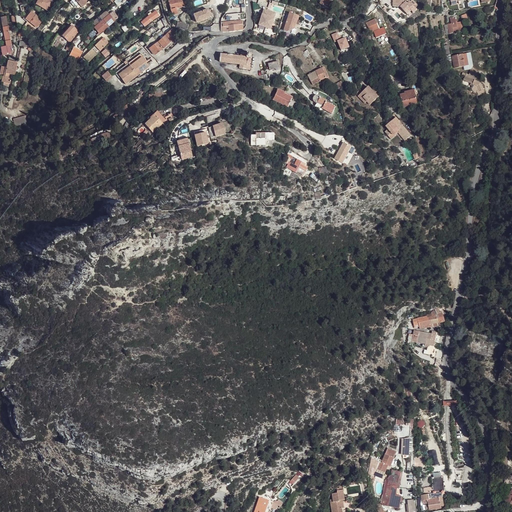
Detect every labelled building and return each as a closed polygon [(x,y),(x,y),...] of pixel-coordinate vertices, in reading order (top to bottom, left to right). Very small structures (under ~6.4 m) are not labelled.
[(37,0),(35,4),(48,11),(53,2),(50,0),(37,0)] [(73,0),(74,0),(79,5),(82,8),(90,0),(73,0)] [(173,0),(168,2),(172,15),(177,14),(175,8),(183,6),(183,3),(181,0),(173,0)] [(332,0),(322,0),(321,4),(320,6),(328,9),(329,8),(332,9),(334,4),(331,3),(332,1),(332,0)] [(392,0),(392,7),(400,7),(407,15),(411,11),(413,13),(417,10),(409,2),(407,4),(403,0),(392,0)] [(208,9),(193,14),(196,22),(211,17),(208,9)] [(142,22),(145,26),(159,14),(156,10),(142,22)] [(263,10),(258,25),(270,29),(275,13),(263,10)] [(29,21),(34,14),(30,11),(25,18),(29,21)] [(110,14),(116,21),(119,18),(114,11),(110,14)] [(242,19),(240,18),(247,18),(246,11),(229,11),(223,18),(223,32),(229,32),(238,31),(242,30),(242,19)] [(38,28),(44,22),(34,14),(29,21),(35,26),(38,28)] [(95,27),(100,34),(103,31),(104,31),(116,21),(110,14),(95,27)] [(7,46),(13,45),(7,16),(2,17),(7,46)] [(295,18),(288,16),(283,31),(281,30),(279,30),(278,33),(280,33),(280,34),(280,33),(292,37),(292,34),(290,33),(295,19),(295,18)] [(444,27),(446,34),(458,31),(456,23),(457,23),(457,19),(456,19),(455,17),(450,18),(451,24),(448,25),(448,26),(444,27)] [(370,30),(373,30),(374,32),(380,29),(375,19),(366,23),(370,30)] [(35,26),(29,21),(25,26),(31,31),(35,26)] [(178,22),(176,28),(186,31),(188,32),(189,25),(178,22)] [(72,26),(63,37),(70,44),(80,33),(72,26)] [(158,41),(164,48),(178,35),(171,29),(158,41)] [(334,42),(337,41),(341,50),(350,47),(345,37),(341,40),(337,32),(331,35),(334,42)] [(88,42),(85,39),(78,46),(81,49),(88,42)] [(106,45),(102,40),(93,48),(97,53),(100,50),(106,45)] [(149,48),(153,53),(154,52),(156,54),(164,48),(158,41),(149,48)] [(1,47),(3,56),(7,55),(12,54),(11,52),(13,52),(13,51),(14,51),(13,45),(7,46),(1,47)] [(97,53),(93,48),(84,56),(87,61),(97,53)] [(79,60),(82,54),(76,50),(73,56),(79,60)] [(308,50),(303,54),(306,59),(311,55),(308,50)] [(241,53),(240,57),(221,54),(220,56),(221,56),(220,61),(219,62),(240,65),(240,68),(246,69),(246,66),(250,66),(250,65),(249,65),(250,64),(250,62),(250,60),(249,59),(251,59),(251,58),(246,58),(247,54),(241,53)] [(472,53),(469,53),(472,65),(468,66),(464,67),(465,70),(472,69),(474,66),(472,53)] [(141,54),(115,73),(121,81),(122,80),(118,75),(142,58),(146,62),(147,61),(141,54)] [(455,68),(464,67),(462,55),(452,56),(454,62),(455,68)] [(142,58),(118,75),(122,80),(125,85),(149,67),(146,62),(142,58)] [(8,61),(6,73),(10,74),(14,75),(15,75),(17,63),(8,61)] [(278,61),(268,64),(270,70),(275,69),(276,70),(280,69),(278,61)] [(316,71),(320,80),(322,79),(325,85),(331,82),(324,67),(322,68),(318,70),(316,71)] [(313,85),(320,80),(316,71),(314,72),(309,76),(313,85)] [(108,72),(102,76),(106,81),(112,77),(108,72)] [(463,81),(471,84),(473,80),(474,78),(466,74),(465,77),(463,81)] [(474,81),(479,83),(481,77),(475,74),(474,78),(473,80),(474,81)] [(340,92),(346,90),(343,80),(336,83),(340,92)] [(480,91),(484,90),(480,84),(479,83),(474,81),(472,85),(477,87),(479,90),(480,91)] [(372,90),(369,87),(361,95),(367,102),(370,105),(379,97),(376,94),(377,93),(373,89),(372,90)] [(292,100),(293,98),(288,95),(287,96),(284,94),(285,93),(278,90),(276,94),(276,95),(291,103),(292,100)] [(416,98),(414,90),(404,92),(404,93),(400,95),(403,108),(418,104),(416,98)] [(162,92),(155,93),(155,94),(149,95),(149,102),(163,100),(162,92)] [(288,108),(291,103),(276,95),(274,99),(273,100),(288,108)] [(366,104),(367,102),(361,95),(359,97),(366,104)] [(330,115),(334,109),(327,103),(327,102),(321,97),(316,103),(322,107),(321,109),(330,115)] [(316,103),(316,102),(313,106),(319,111),(321,109),(322,107),(316,103)] [(123,109),(125,113),(126,112),(132,108),(129,104),(123,109)] [(167,121),(158,111),(155,114),(164,123),(167,121)] [(175,118),(172,112),(168,114),(169,115),(166,117),(168,122),(175,118)] [(164,123),(155,114),(151,118),(150,118),(145,122),(154,133),(164,123)] [(26,116),(14,120),(16,127),(28,123),(26,116)] [(399,122),(397,118),(386,127),(388,130),(386,132),(390,138),(400,131),(407,140),(412,136),(403,125),(402,126),(399,122)] [(216,137),(226,133),(222,124),(213,127),(215,132),(216,137)] [(209,144),(205,130),(194,133),(198,146),(209,144)] [(399,134),(400,131),(390,138),(392,140),(399,134)] [(400,131),(399,134),(405,142),(407,140),(400,131)] [(188,140),(177,143),(182,161),(193,157),(188,140)] [(352,148),(344,144),(335,159),(344,164),(345,162),(350,165),(352,161),(347,158),(352,148)] [(307,163),(290,153),(285,160),(290,163),(287,168),(302,176),(307,168),(305,166),(307,163)] [(292,172),(286,169),(284,174),(289,177),(292,172)] [(321,181),(313,174),(310,177),(319,184),(321,181)] [(420,326),(441,322),(441,320),(445,319),(443,310),(446,309),(445,305),(432,309),(432,311),(427,312),(428,314),(418,316),(420,322),(420,326)] [(433,331),(416,328),(415,332),(411,331),(410,334),(412,335),(411,338),(424,342),(424,344),(430,345),(430,344),(435,345),(438,330),(434,329),(433,331)] [(401,439),(400,455),(408,456),(409,439),(401,439)] [(397,449),(389,446),(383,460),(380,459),(375,473),(383,476),(389,463),(391,464),(397,449)] [(396,495),(400,474),(390,471),(387,484),(385,493),(391,495),(388,506),(399,509),(402,496),(396,495)] [(294,485),(299,477),(295,474),(290,482),(294,485)] [(429,494),(421,495),(422,501),(426,500),(426,499),(427,499),(429,510),(440,508),(440,506),(443,506),(442,498),(444,498),(442,476),(432,477),(433,492),(429,492),(429,494)] [(338,490),(333,491),(334,499),(331,500),(333,511),(343,511),(343,506),(345,506),(344,498),(346,498),(344,487),(343,483),(340,484),(340,486),(337,486),(338,488),(338,490)] [(279,501),(260,494),(254,511),(257,511),(269,511),(272,505),(277,507),(279,501)]
